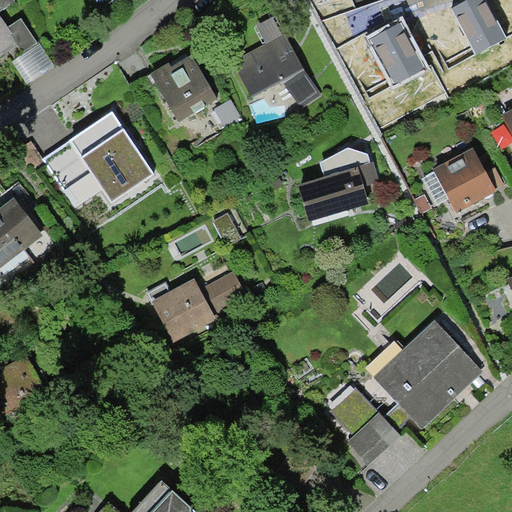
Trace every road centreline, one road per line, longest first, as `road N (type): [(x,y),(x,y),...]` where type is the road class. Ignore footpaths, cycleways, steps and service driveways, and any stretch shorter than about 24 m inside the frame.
road 1 (residential): [(0,121),(168,0)]
road 2 (residential): [(511,393),(388,511)]
